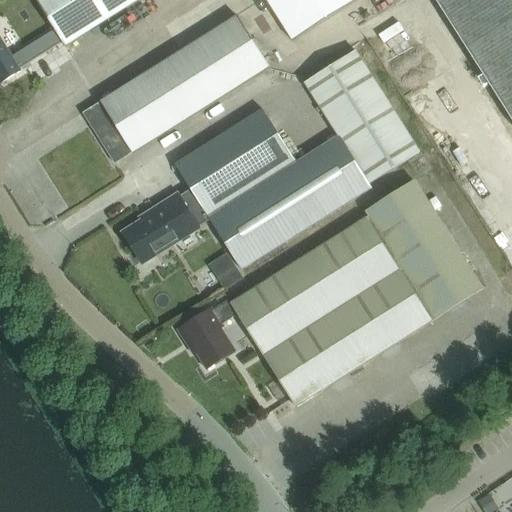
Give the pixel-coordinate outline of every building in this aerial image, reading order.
[(138,0),(35,0),(55,30),(62,43),(65,46),(138,0)] [(266,0),(293,41),(356,0),(266,0)] [(511,0),(439,0),(511,114),(511,0)] [(269,68),(263,60),(236,16),(100,103),(101,105),(85,115),(115,163),(131,152),(133,155),(269,68)] [(0,40),(0,84),(16,74),(20,72),(19,70),(62,43),(55,30),(11,58),(0,40)] [(369,189),(368,186),(419,154),(355,52),(304,84),(338,138),(296,165),(261,110),(175,165),(193,193),(207,217),(241,270),(369,189)] [(237,314),(296,407),(430,322),(482,290),(413,182),(365,211),(369,217),(365,219),(230,304),(228,301),(211,312),(210,311),(178,331),(186,343),(188,342),(207,370),(233,353),(219,330),(222,328),(220,325),(237,314)] [(151,218),(124,235),(141,262),(184,235),(182,232),(207,217),(193,193),(167,209),(165,206),(149,216),(151,218)] [(448,196),(439,202),(451,222),(460,216),(448,196)]
